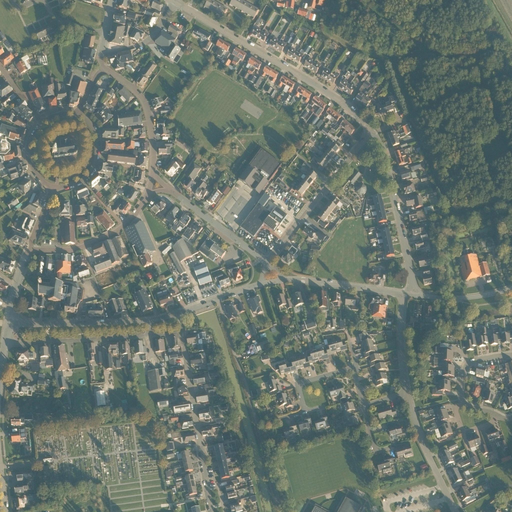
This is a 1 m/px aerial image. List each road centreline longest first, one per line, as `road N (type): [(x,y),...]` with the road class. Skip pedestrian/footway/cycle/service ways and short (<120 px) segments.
road 1 (tertiary): [(372,135),(333,96),(174,2)]
road 2 (residential): [(210,511),(181,334)]
road 3 (tertiary): [(412,295),(372,135)]
road 4 (residential): [(267,262),(372,135)]
road 5 (residential): [(4,344),(148,337)]
road 6 (tertiary): [(8,323),(147,321)]
road 7 (residential): [(28,250),(102,239),(146,195)]
road 8 (residential): [(455,511),(406,392)]
road 9 (residential): [(152,174),(143,100),(104,68)]
road 10 (tertiary): [(281,279),(403,293)]
road 11 (residential): [(267,262),(169,190)]
